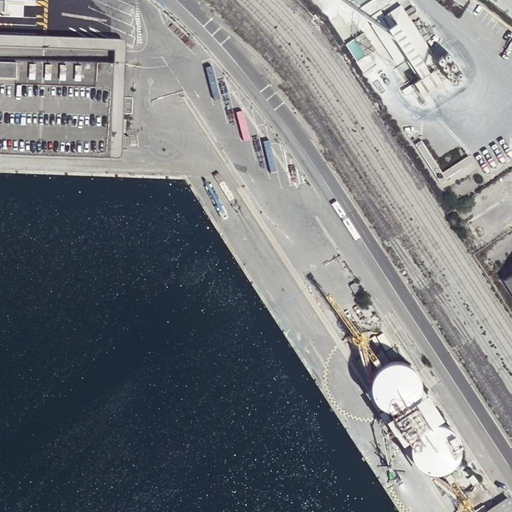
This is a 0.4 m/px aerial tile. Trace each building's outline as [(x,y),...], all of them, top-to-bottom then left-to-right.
[(404,58),(419,79),(433,71),(426,62),(434,56),(408,18),(405,12),(400,6),(371,25),(396,63),(404,58)] [(412,7),(405,12),(408,18),(416,13),(412,7)] [(357,63),(375,51),(364,33),(346,45),(357,63)] [(0,43),(121,49),(118,148),(0,143),(0,153),(114,158),(121,155),(124,148),(124,132),(122,132),(122,119),(125,119),(127,46),(125,42),(121,39),(0,34),(0,43)] [(121,49),(0,43),(0,143),(118,148),(121,49)] [(454,85),(459,82),(453,73),(459,68),(456,63),(450,67),(443,57),(438,61),(454,85)] [(414,83),(423,96),(443,84),(435,70),(433,71),(419,79),(414,83)] [(441,183),(473,163),(469,157),(443,173),(422,141),(416,145),(441,183)] [(415,371),(410,366),(406,364),(399,362),(392,362),(386,364),(380,368),(375,373),(372,379),(371,386),(371,390),(373,396),(377,402),(382,407),(388,410),(395,411),(402,411),(409,408),(414,403),(418,398),(420,391),(420,384),(419,377),(415,371)] [(409,408),(389,421),(401,439),(421,426),(442,412),(430,394),(409,408)] [(427,423),(421,426),(418,428),(414,433),(411,439),(410,446),(411,453),(414,460),(419,465),(425,469),(430,471),(437,471),(444,470),(450,466),(455,461),(459,455),(460,448),(460,441),(457,435),(453,429),(448,425),(441,422),(434,421),(427,423)] [(511,511),(511,503),(508,497),(485,511),(511,511)]
